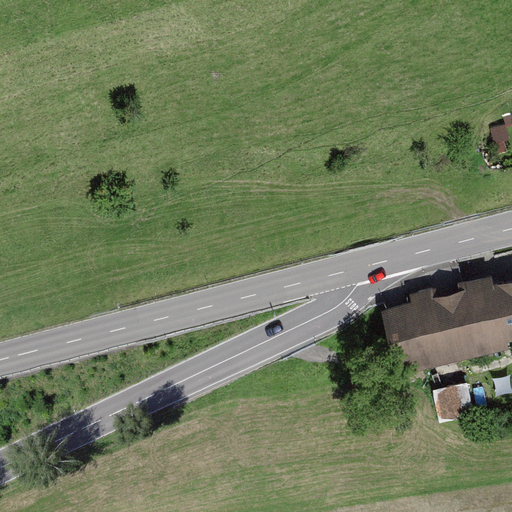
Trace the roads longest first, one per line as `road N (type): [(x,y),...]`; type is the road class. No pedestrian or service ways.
road 1 (tertiary): [(0,469),(326,314),(364,267)]
road 2 (secondary): [(364,267),(0,360)]
road 3 (secondary): [(511,228),(364,267)]
